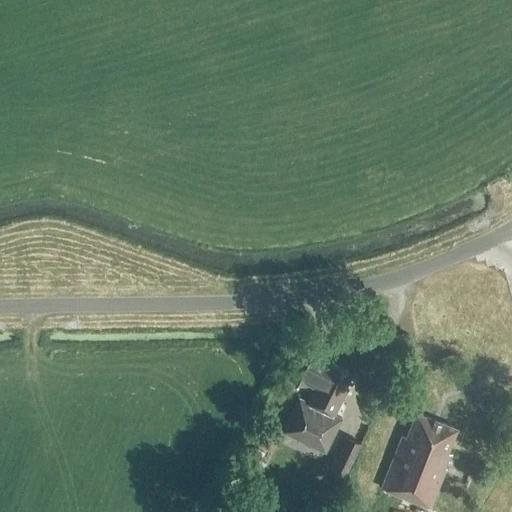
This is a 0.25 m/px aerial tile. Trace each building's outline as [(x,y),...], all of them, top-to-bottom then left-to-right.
[(330,365),(329,367),(318,361),(319,359),(298,349),(286,376),(307,386),(308,383),(319,389),(312,405),(298,399),(282,432),(325,453),(341,419),(334,416),(347,389),(345,389),(352,374),(330,365)] [(456,428),(415,412),(406,437),(402,435),(381,487),(430,507),(451,454),(447,452),(456,428)] [(260,443),(274,451),(280,439),(266,431),(260,443)] [(344,436),(328,469),(344,477),(360,444),(344,436)] [(236,472),(251,479),(264,452),(249,445),(236,472)]
